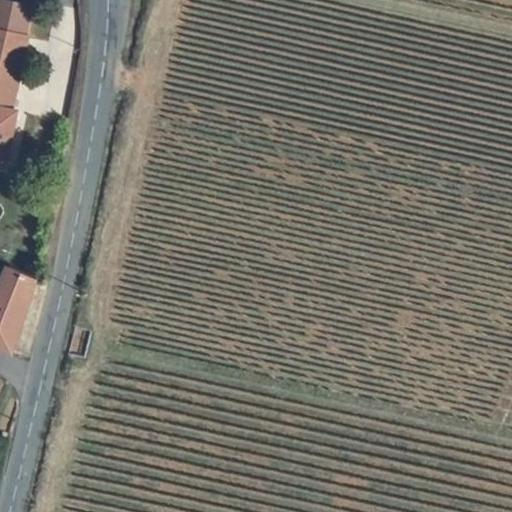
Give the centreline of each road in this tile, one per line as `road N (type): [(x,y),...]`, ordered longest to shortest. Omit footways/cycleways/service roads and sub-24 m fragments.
road 1 (secondary): [(106,0),(100,90),(38,390)]
road 2 (secondary): [(38,390),(4,511)]
